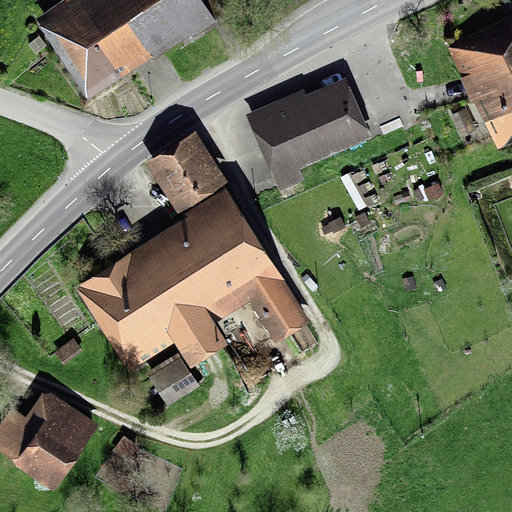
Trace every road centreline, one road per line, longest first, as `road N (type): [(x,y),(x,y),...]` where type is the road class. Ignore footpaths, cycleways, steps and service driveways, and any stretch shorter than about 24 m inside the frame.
road 1 (track): [(0,364),(193,441),(224,435),(320,363),(327,334),(190,108)]
road 2 (secondary): [(388,0),(190,108),(114,163)]
road 3 (secondary): [(114,163),(0,272)]
road 4 (residential): [(114,163),(68,126),(0,100)]
